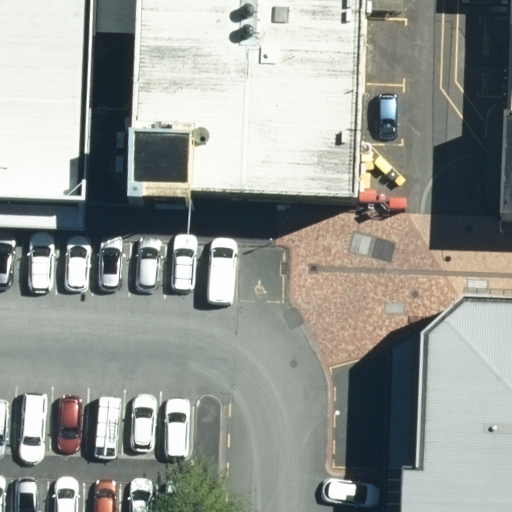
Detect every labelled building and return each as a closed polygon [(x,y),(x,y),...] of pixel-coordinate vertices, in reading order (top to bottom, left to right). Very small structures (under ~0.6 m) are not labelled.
[(90,0),(0,0),(0,195),(84,198),(90,0)] [(364,0),(130,0),(123,195),(356,204),(356,205),(364,0)] [(511,0),(459,0),(459,3),(507,4),(501,225),(511,225),(511,0)] [(83,218),(84,198),(0,195),(0,225),(83,228),(83,218)] [(511,511),(511,297),(463,296),(420,332),(411,511),(511,511)]
